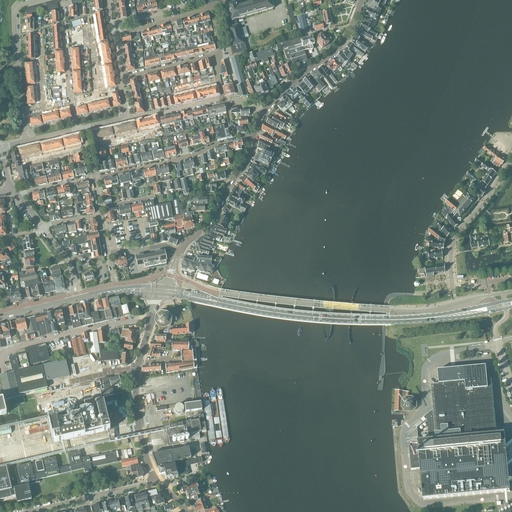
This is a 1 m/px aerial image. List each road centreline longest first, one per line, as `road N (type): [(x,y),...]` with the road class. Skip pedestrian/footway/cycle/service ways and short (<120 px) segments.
road 1 (secondary): [(388,320),(286,315),(160,290)]
road 2 (residential): [(490,307),(483,286),(451,284),(450,253),(511,154)]
road 3 (residential): [(254,134),(278,94),(336,48),(362,0)]
road 4 (residential): [(254,134),(94,177)]
road 5 (residential): [(151,320),(29,342),(0,361)]
road 6 (residential): [(179,251),(214,216),(249,159),(254,134)]
road 7 (residential): [(129,117),(222,99),(218,56)]
road 8 (residential): [(14,10),(26,141)]
road 9 (residential): [(78,129),(63,0)]
